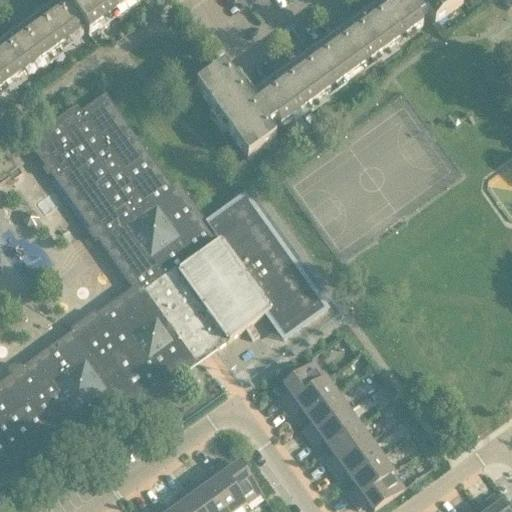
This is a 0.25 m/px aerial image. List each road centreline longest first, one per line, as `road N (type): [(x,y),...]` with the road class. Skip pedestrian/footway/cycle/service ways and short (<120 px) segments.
road 1 (residential): [(88,511),(211,423),(234,417),(247,423),(310,511)]
road 2 (residential): [(326,0),(241,60),(197,0)]
